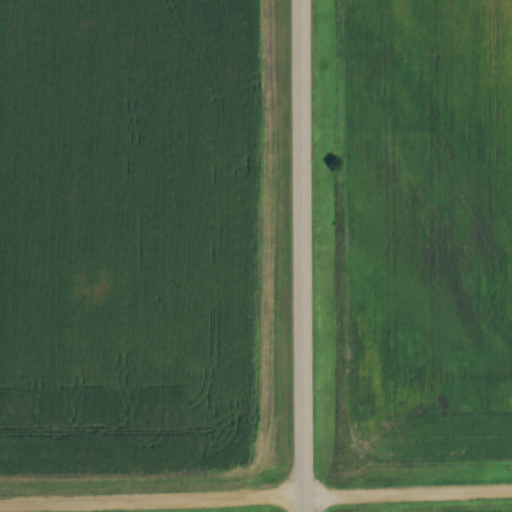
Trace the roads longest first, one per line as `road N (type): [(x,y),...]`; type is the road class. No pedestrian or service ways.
road 1 (residential): [(0,505),(511,495)]
road 2 (residential): [(302,511),(300,0)]
